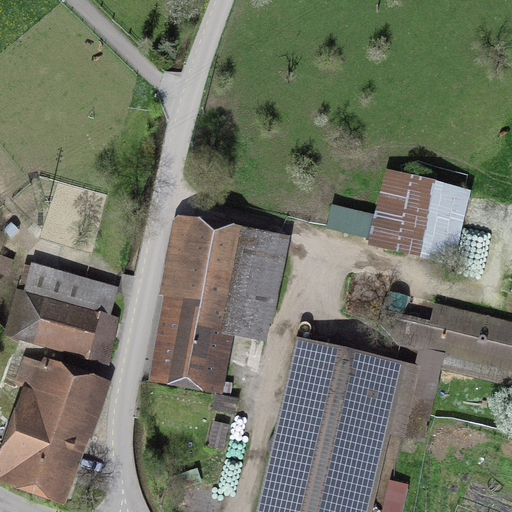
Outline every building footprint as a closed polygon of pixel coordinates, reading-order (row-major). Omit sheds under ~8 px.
[(452,265),(465,193),(390,174),(376,245),(452,265)] [(367,235),(371,216),(332,206),(328,226),(367,235)] [(163,375),(212,384),(226,309),(270,317),(282,257),(277,244),(190,228),(163,375)] [(18,334),(109,360),(116,324),(106,321),(114,291),(36,268),(18,334)] [(511,319),(439,302),(434,323),(384,310),(380,325),(399,346),(440,356),(438,367),(511,384),(511,319)] [(365,511),(399,367),(309,346),(270,511),(365,511)] [(29,389),(0,470),(0,474),(58,495),(98,380),(50,363),(48,368),(25,360),(16,384),(29,389)] [(229,426),(214,422),(209,446),(223,449),(229,426)]
